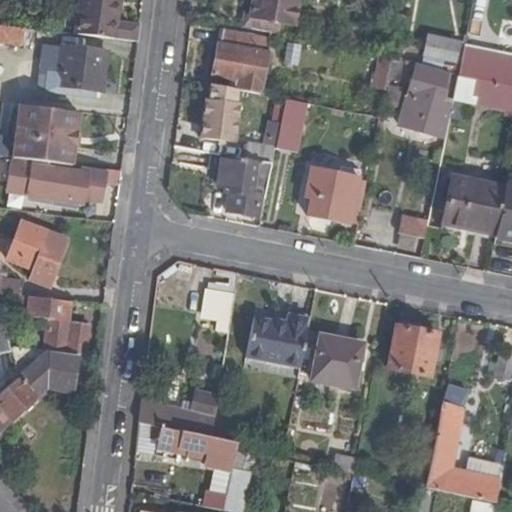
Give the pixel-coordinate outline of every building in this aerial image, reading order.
[(139,43),(141,25),(117,22),(119,0),(82,0),(78,36),(139,43)] [(245,10),(241,27),(277,34),(279,22),(293,25),(298,0),(253,0),(251,11),(245,10)] [(0,27),(24,30),(33,31),(34,21),(0,17),(0,27)] [(24,30),(0,27),(0,43),(22,46),(24,30)] [(238,82),(236,91),(261,96),(269,55),(268,55),(271,40),(224,31),(220,33),(212,77),(238,82)] [(456,63),(460,43),(427,36),(422,56),(456,63)] [(463,56),(465,44),(460,43),(456,63),(461,64),(463,56)] [(56,87),(94,93),(100,94),(106,54),(63,47),(58,77),(56,87)] [(386,86),(392,57),(382,55),(378,75),(380,75),(378,85),(386,86)] [(477,59),(463,56),(461,64),(459,76),(474,79),(477,59)] [(399,82),(403,62),(394,61),(390,80),(399,82)] [(449,74),(434,70),(433,71),(416,67),(399,127),(446,139),(450,119),(452,109),(442,106),(449,74)] [(93,100),(94,93),(56,87),(58,77),(48,76),(46,94),(93,100)] [(511,86),(474,79),(459,76),(454,99),(462,100),(511,110),(511,115),(511,120),(511,86)] [(458,120),(462,100),(454,99),(452,109),(450,119),(458,120)] [(295,153),(305,104),(284,100),(279,126),(277,138),(275,149),(295,153)] [(234,145),(238,107),(206,102),(200,141),(234,145)] [(13,160),(71,167),(73,149),(77,147),(79,134),(76,132),(78,115),(20,107),(13,160)] [(264,136),(277,138),(279,126),(266,124),(264,136)] [(263,148),(275,149),(277,138),(264,136),(263,148)] [(246,145),(244,161),(272,165),(275,149),(263,148),(246,145)] [(244,161),(222,157),(218,188),(229,189),(227,212),(257,217),(259,198),(265,199),(272,165),(244,161)] [(0,160),(0,180),(9,180),(7,190),(82,204),(83,199),(101,203),(106,173),(81,170),(80,174),(9,162),(0,160)] [(350,225),(357,187),(315,179),(308,217),(350,225)] [(497,231),(505,190),(451,179),(442,225),(471,231),(472,226),(497,231)] [(511,185),(506,185),(505,190),(497,231),(495,238),(511,241),(511,185)] [(426,240),(429,224),(401,218),(398,235),(426,240)] [(49,288),(67,240),(21,223),(7,261),(33,271),(29,280),(49,288)] [(495,241),(495,238),(497,231),(472,226),(471,231),(470,236),(495,241)] [(0,279),(0,294),(17,297),(18,281),(0,279)] [(217,325),(229,326),(234,297),(207,293),(202,322),(217,325)] [(76,357),(84,358),(86,331),(68,329),(70,303),(17,297),(0,294),(0,303),(2,313),(48,320),(43,353),(76,357)] [(0,356),(11,354),(11,350),(2,313),(0,303),(0,356)] [(246,358),(300,369),(308,329),(306,329),(308,319),(288,316),(286,325),(253,319),(246,358)] [(215,336),(227,338),(229,326),(217,325),(215,336)] [(430,378),(438,334),(397,326),(389,370),(430,378)] [(354,390),(363,345),(321,337),(313,382),(354,390)] [(511,382),(511,374),(511,350),(501,349),(495,379),(511,382)] [(17,379),(0,394),(0,429),(46,389),(71,392),(76,357),(43,353),(11,350),(11,354),(17,379)] [(141,400),(138,424),(151,427),(211,439),(218,397),(194,393),(192,402),(190,412),(180,410),(141,400)] [(182,400),(180,410),(190,412),(192,402),(182,400)] [(441,408),(426,489),(439,491),(497,503),(502,481),(451,471),(459,430),(454,429),(457,412),(441,408)] [(220,468),(232,471),(237,444),(211,439),(151,427),(148,438),(156,440),(152,454),(172,459),(174,451),(206,458),(204,466),(219,469),(220,468)] [(336,455),(333,469),(353,473),(355,459),(336,455)] [(511,455),(507,455),(503,475),(511,476),(511,455)] [(502,481),(497,503),(511,505),(511,503),(511,476),(503,475),(502,481)] [(224,511),(226,496),(214,494),(211,509),(224,511)] [(226,496),(224,511),(225,511),(236,511),(239,497),(227,495),(226,496)]
